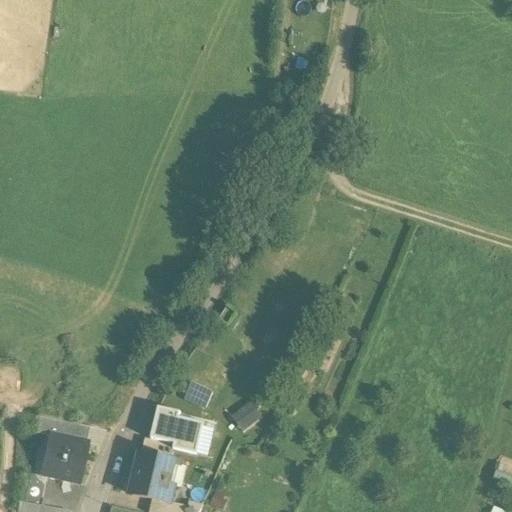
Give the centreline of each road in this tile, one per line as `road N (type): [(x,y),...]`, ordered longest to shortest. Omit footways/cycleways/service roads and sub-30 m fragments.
road 1 (track): [(89,511),(133,420),(294,179)]
road 2 (track): [(294,179),(511,248)]
road 3 (track): [(294,179),(339,60),(351,0)]
